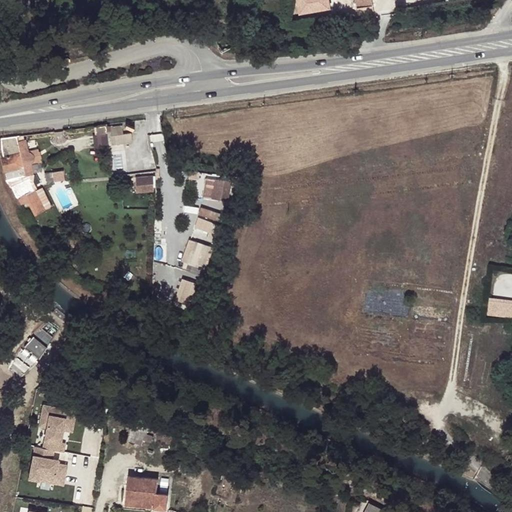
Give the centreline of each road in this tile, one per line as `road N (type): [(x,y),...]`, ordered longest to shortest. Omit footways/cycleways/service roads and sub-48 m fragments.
road 1 (track): [(504,53),(449,391),(435,416),(504,492)]
road 2 (secondary): [(205,93),(511,52)]
road 3 (secondary): [(499,35),(202,76)]
road 4 (unclassified): [(202,76),(192,50),(179,44),(14,85),(0,69),(2,24)]
road 5 (secondary): [(0,116),(205,93)]
road 6 (secondary): [(202,76),(0,115)]
